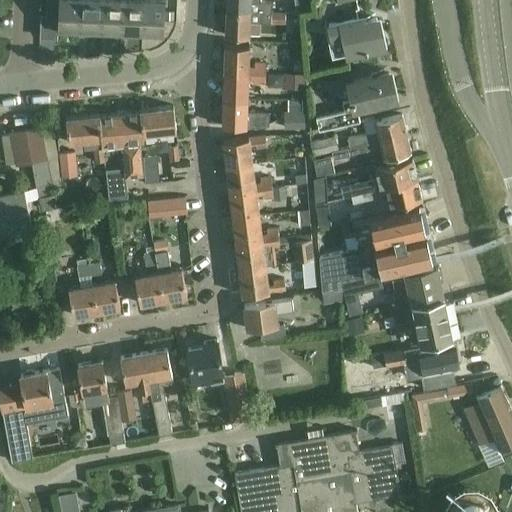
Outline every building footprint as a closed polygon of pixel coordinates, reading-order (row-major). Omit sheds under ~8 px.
[(79,30),(79,0),(46,0),(46,14),(58,14),(57,29),(79,30)] [(100,31),(101,0),(79,0),(79,30),(100,31)] [(121,32),(122,0),(101,0),(100,31),(121,32)] [(142,33),(143,0),(122,0),(121,32),(142,33)] [(144,0),(143,0),(142,33),(164,34),(165,1),(144,0)] [(225,0),(226,11),(270,12),(271,2),(259,2),(259,0),(225,0)] [(309,0),(295,0),(296,8),(311,6),(309,0)] [(173,11),(165,11),(164,19),(172,19),(173,11)] [(285,23),(285,13),(270,12),(226,11),(225,35),(249,36),(249,33),(260,33),(260,22),(270,22),(285,23)] [(375,18),(358,22),(357,18),(328,24),(330,36),(326,37),(331,58),(382,47),(375,18)] [(255,65),(248,65),(249,46),(225,45),(224,71),(265,73),(265,61),(255,61),(255,65)] [(270,50),(269,68),(281,69),(282,51),(270,50)] [(265,83),(265,73),(224,71),(223,98),(247,99),(248,78),(253,78),(253,83),(265,83)] [(357,108),(394,99),(388,72),(349,81),(353,98),(342,100),(344,109),(316,116),(319,129),(360,120),(357,108)] [(284,74),(283,89),(303,90),(303,75),(284,74)] [(247,110),(247,99),(223,98),(222,125),(263,127),(269,124),(269,110),(247,110)] [(302,101),(302,99),(289,99),(289,109),(302,109),(302,101)] [(141,135),(142,135),(175,132),(173,107),(139,110),(141,135)] [(304,127),(304,109),(284,109),(284,128),(304,127)] [(143,141),(142,135),(141,135),(139,110),(138,110),(139,112),(99,116),(99,114),(98,114),(101,145),(120,143),(124,178),(142,176),(139,141),(143,141)] [(101,145),(98,114),(65,118),(67,143),(100,140),(101,145)] [(349,146),(406,133),(402,114),(374,121),(373,116),(361,119),(365,134),(347,138),(349,146)] [(39,124),(12,129),(12,131),(18,160),(19,165),(31,162),(37,197),(53,194),(42,136),(39,124)] [(185,144),(196,142),(193,125),(181,127),(185,144)] [(406,133),(349,146),(351,154),(380,147),(383,158),(411,152),(406,133)] [(252,163),(250,148),(267,145),(265,135),(223,140),(226,167),(252,163)] [(335,135),(310,141),(313,154),(338,148),(335,135)] [(180,158),(178,145),(168,146),(170,160),(180,158)] [(104,160),(103,146),(94,147),(95,161),(104,160)] [(347,148),(332,151),(333,159),(349,155),(347,148)] [(77,174),(74,150),(58,152),(61,176),(77,174)] [(332,156),(313,160),(316,176),(335,172),(332,156)] [(161,159),(145,161),(147,180),(162,179),(161,159)] [(351,194),(417,179),(412,159),(375,167),(378,179),(349,186),(351,194)] [(260,180),(254,181),(252,163),(226,167),(229,192),(272,186),(271,175),(260,176),(260,180)] [(326,174),(314,177),(315,189),(327,187),(326,174)] [(353,202),(387,194),(390,207),(422,200),(417,179),(351,194),(353,202)] [(283,185),(272,186),(273,197),(274,198),(285,197),(283,185)] [(259,215),(256,194),(261,193),(262,198),(273,197),(272,186),(229,192),(233,218),(259,215)] [(0,234),(31,229),(23,187),(0,191),(0,234)] [(149,216),(187,213),(186,199),(172,201),(172,197),(148,199),(149,216)] [(376,274),(436,259),(435,256),(423,204),(352,221),(358,247),(319,256),(321,291),(322,291),(342,288),(344,288),(344,279),(376,274)] [(328,205),(315,207),(317,226),(330,224),(328,205)] [(308,208),(297,210),(298,221),(309,220),(308,208)] [(267,231),(261,232),(259,215),(233,218),(236,243),(279,237),(277,226),(266,227),(267,231)] [(296,215),(283,218),(286,232),(300,229),(296,215)] [(309,233),(280,237),(281,248),(291,247),(291,240),(310,238),(309,233)] [(265,266),(263,245),(268,245),(269,250),(280,248),(279,237),(236,243),(239,269),(265,266)] [(166,238),(152,241),(154,251),(167,249),(166,238)] [(313,257),(311,239),(292,241),(293,258),(313,257)] [(154,251),(156,262),(158,273),(163,300),(186,296),(181,269),(172,270),(167,249),(154,251)] [(154,251),(143,253),(145,264),(156,262),(154,251)] [(314,258),(302,260),(304,286),(317,285),(314,258)] [(101,274),(99,263),(88,265),(90,276),(101,274)] [(88,265),(76,267),(78,278),(80,286),(68,289),(73,316),(96,312),(91,284),(90,276),(88,265)] [(273,282),(267,283),(265,266),(239,269),(242,295),(269,292),(268,291),(286,289),(284,276),(273,278),(273,282)] [(413,303),(444,296),(438,266),(391,275),(398,306),(413,303)] [(139,304),(163,300),(158,273),(135,277),(139,304)] [(344,288),(344,293),(349,312),(361,310),(356,290),(379,285),(376,274),(344,279),(344,288)] [(91,284),(96,312),(119,308),(114,280),(91,284)] [(322,291),(321,291),(323,303),(343,301),(342,288),(322,291)] [(444,296),(413,303),(420,341),(452,335),(447,311),(444,296)] [(276,313),(293,310),(291,298),(243,305),(247,330),(259,328),(261,341),(285,338),(283,324),(277,325),(276,313)] [(361,314),(345,317),(348,334),(364,330),(361,314)] [(388,316),(389,327),(404,327),(404,315),(388,316)] [(228,407),(248,404),(242,372),(222,376),(216,340),(202,343),(203,347),(186,350),(192,381),(209,378),(210,384),(223,382),(228,407)] [(383,352),(371,354),(372,364),(373,367),(386,365),(396,363),(403,361),(407,380),(423,377),(425,387),(456,381),(454,367),(458,367),(453,343),(426,348),(425,344),(383,352)] [(167,349),(144,353),(148,379),(149,388),(152,399),(153,399),(159,434),(172,431),(162,376),(171,375),(167,349)] [(120,357),(124,383),(139,381),(141,389),(149,388),(148,379),(144,353),(120,357)] [(371,354),(351,357),(352,367),(353,367),(372,364),(371,354)] [(108,432),(123,429),(117,394),(107,395),(101,361),(78,365),(84,404),(102,401),(108,432)] [(467,363),(467,379),(491,379),(491,363),(467,363)] [(0,386),(0,399),(11,461),(32,457),(25,417),(53,412),(54,418),(68,416),(59,367),(35,372),(34,369),(23,371),(23,374),(20,374),(21,383),(0,386)] [(479,442),(493,436),(498,447),(511,441),(511,411),(500,385),(481,394),(482,394),(476,397),(478,401),(463,407),(479,442)] [(116,390),(122,420),(136,417),(131,387),(116,390)] [(152,399),(149,388),(141,389),(143,401),(152,399)] [(443,388),(410,393),(417,431),(426,429),(421,401),(444,397),(443,388)] [(403,393),(363,400),(364,408),(405,400),(403,393)] [(382,441),(407,437),(405,425),(380,429),(382,441)] [(356,511),(355,503),(400,495),(391,446),(358,452),(355,431),(275,444),(279,464),(233,472),(240,511),(299,511),(301,511),(356,511)] [(81,436),(72,437),(74,447),(82,445),(81,436)] [(78,511),(75,492),(59,494),(62,511),(78,511)] [(481,500),(479,498),(476,497),(474,497),(471,496),(468,497),(465,497),(463,499),(461,500),(459,502),(457,505),(456,507),(455,510),(454,511),(487,511),(487,509),(486,507),(485,504),(483,502),(481,500)]
